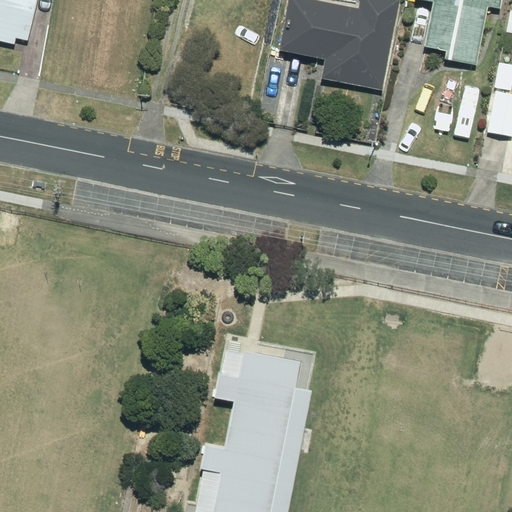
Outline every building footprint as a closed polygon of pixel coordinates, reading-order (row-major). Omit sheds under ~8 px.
[(34,0),(0,0),(0,45),(12,48),(13,42),(25,44),(34,0)] [(322,64),(318,83),(381,95),(397,5),(371,0),(358,0),(356,14),(285,0),(274,55),(322,64)] [(430,7),(422,52),(445,56),(443,64),(475,69),(485,11),(499,14),(500,0),(414,0),(413,4),(430,7)] [(511,51),(499,50),(495,79),(509,81),(511,65),(511,51)] [(484,140),(511,145),(511,141),(511,96),(493,93),(484,140)]
